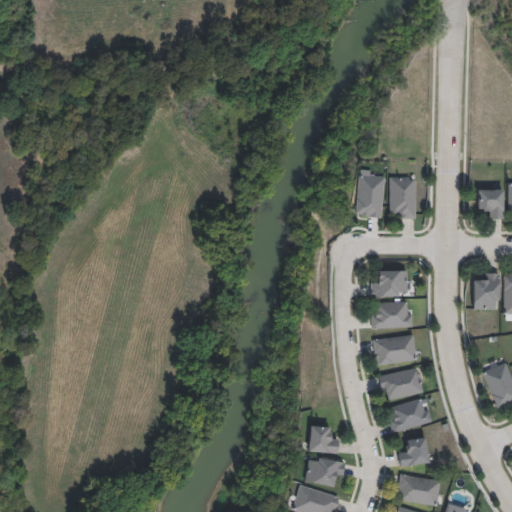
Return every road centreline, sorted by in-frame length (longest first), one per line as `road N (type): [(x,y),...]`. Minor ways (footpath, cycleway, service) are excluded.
road 1 (residential): [(511,509),(485,466),(451,354),(449,252)]
road 2 (residential): [(348,250),(345,354),(368,472),(361,511)]
road 3 (residential): [(449,252),(453,11)]
road 4 (residential): [(511,251),(348,250)]
